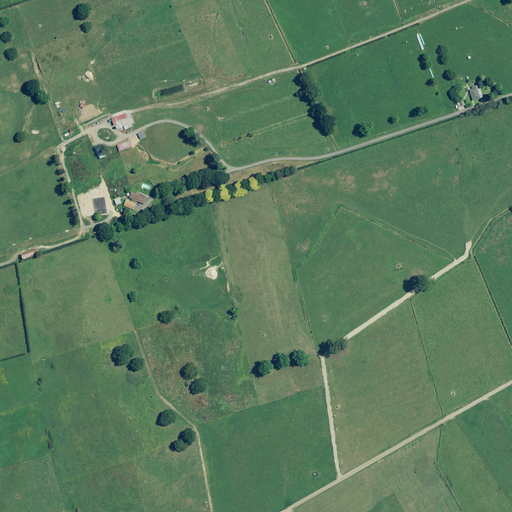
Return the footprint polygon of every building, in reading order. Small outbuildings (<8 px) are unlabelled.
[(479,89),(478,85),(472,88),(472,89),(470,89),(473,101),(483,97),(480,88),(479,89)] [(133,127),(132,124),(134,123),(130,113),(113,119),(115,126),(118,125),(117,123),(118,122),(120,128),(125,127),(126,130),(133,127)] [(132,147),(130,141),(117,145),(119,151),(132,147)] [(102,152),(99,146),(94,148),(100,159),(105,157),(103,152),(102,152)] [(129,198),(132,199),(132,201),(136,202),(136,201),(144,204),(148,197),(140,194),(140,196),(132,192),(129,198)] [(136,204),(126,199),(124,206),(134,210),(136,204)] [(38,249),(21,254),(23,260),(40,255),(38,249)]
